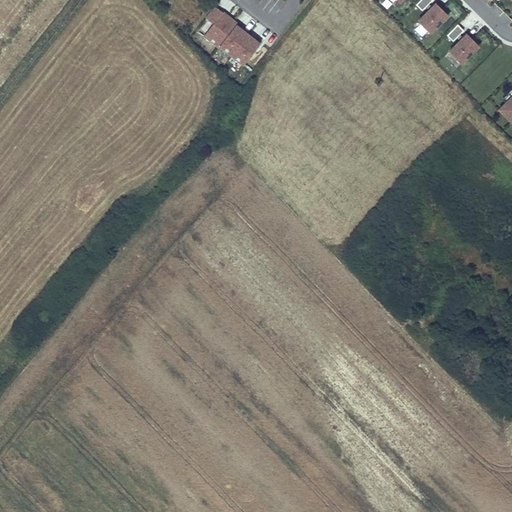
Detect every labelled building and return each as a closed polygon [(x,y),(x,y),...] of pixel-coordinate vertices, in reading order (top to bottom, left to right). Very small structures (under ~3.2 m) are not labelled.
[(419,0),(416,4),(421,10),(432,0),(419,0)] [(435,2),(417,19),(430,33),(448,16),(435,2)] [(215,26),(206,36),(240,66),(260,43),(226,13),(218,6),(207,19),(215,26)] [(458,24),(447,34),(453,40),(464,30),(458,24)] [(466,31),(448,49),(461,63),(479,44),(466,31)] [(511,90),(495,107),(511,123),(511,90)]
